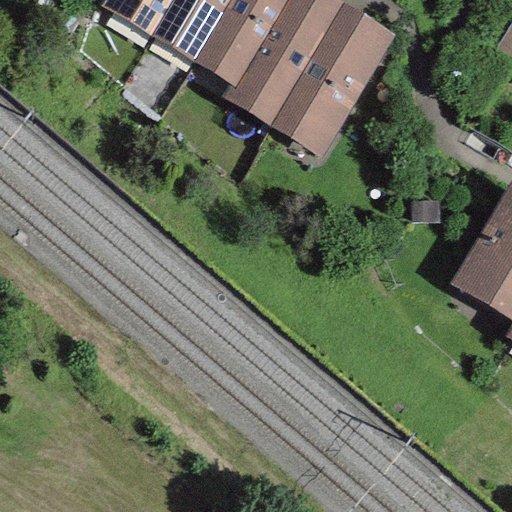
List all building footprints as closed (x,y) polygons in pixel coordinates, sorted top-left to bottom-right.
[(176,0),(117,0),(112,9),(155,36),(176,0)] [(234,0),(176,0),(155,36),(196,60),(234,0)] [(234,0),(196,60),(239,87),(294,0),(234,0)] [(338,22),(301,0),(294,0),(239,87),(231,99),(273,126),(338,22)] [(382,50),(338,22),(273,126),(317,153),(382,50)] [(511,23),(495,54),(511,63),(511,23)] [(511,180),(450,285),(511,320),(511,180)] [(440,200),(411,201),(412,224),(440,223),(440,200)]
